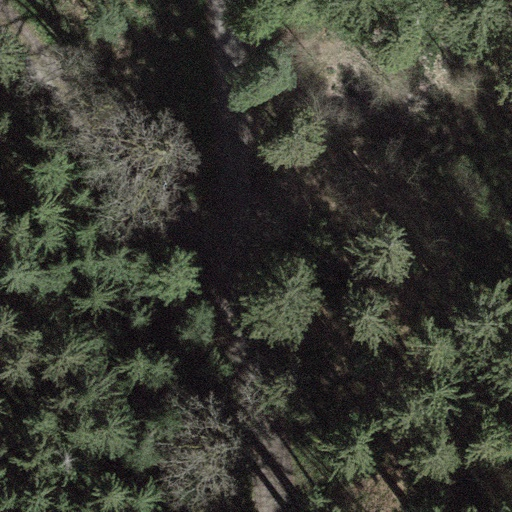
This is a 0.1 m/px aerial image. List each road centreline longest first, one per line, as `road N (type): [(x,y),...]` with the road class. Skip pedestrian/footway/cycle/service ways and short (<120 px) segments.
road 1 (track): [(230,0),(222,270),(258,511)]
road 2 (track): [(222,270),(0,57)]
